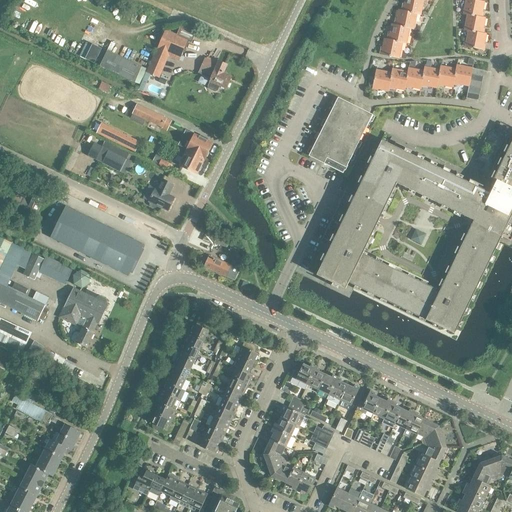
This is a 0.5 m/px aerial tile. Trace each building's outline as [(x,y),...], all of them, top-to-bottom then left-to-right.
[(421,15),(424,0),(405,0),(404,6),(403,5),(402,10),(417,13),(417,14),(421,15)] [(483,17),(484,12),(483,12),(485,2),(482,1),(475,0),(466,0),(464,14),(468,15),(468,14),(483,17)] [(414,29),(417,14),(417,13),(402,10),(399,10),(397,20),(395,20),(394,25),(410,28),(414,29)] [(484,33),(485,29),(484,28),(486,18),(483,17),(468,14),(468,15),(465,30),(469,31),(484,33)] [(407,44),(410,28),(394,25),(392,24),(390,34),(388,34),(387,39),(403,42),(403,43),(407,44)] [(193,41),(197,31),(184,26),(180,36),(193,41)] [(179,60),(188,40),(166,31),(147,74),(160,80),(170,57),(179,60)] [(485,50),(486,45),(485,44),(487,34),(484,33),(469,31),(465,46),(485,50)] [(400,58),(403,43),(403,42),(387,39),(385,39),(382,49),(381,49),(380,54),(400,58)] [(101,49),(93,45),(91,49),(84,46),(80,55),(85,58),(85,59),(94,64),(101,49)] [(138,82),(140,78),(138,77),(142,67),(108,51),(101,66),(135,82),(136,81),(138,82)] [(217,64),(205,59),(198,75),(211,80),(208,86),(217,89),(219,85),(227,89),(232,77),(224,73),(228,65),(219,62),(217,64)] [(469,86),(473,68),(457,65),(456,69),(454,85),(459,86),(459,84),(469,86)] [(453,87),(454,85),(456,69),(441,66),(440,70),(438,85),(443,87),(443,85),(453,87)] [(437,88),(438,85),(440,70),(425,67),(424,71),(422,87),(427,88),(427,86),(437,88)] [(421,89),(422,87),(424,71),(409,68),(408,72),(406,88),(410,89),(411,87),(421,89)] [(479,100),(485,71),(473,68),(469,86),(467,98),(479,100)] [(405,90),(406,88),(408,72),(393,69),(392,73),(389,88),(394,89),(395,88),(405,90)] [(389,91),(389,88),(392,73),(377,70),(373,89),(378,90),(379,89),(389,91)] [(99,89),(108,93),(111,86),(102,82),(99,89)] [(343,174),(347,166),(372,115),(348,103),(338,98),(309,157),(324,164),(343,174)] [(137,104),(133,114),(163,128),(167,118),(137,104)] [(97,133),(136,152),(141,142),(102,123),(97,133)] [(187,149),(179,165),(197,174),(199,171),(200,171),(202,168),(202,166),(205,158),(206,157),(208,157),(209,153),(209,152),(213,144),(195,135),(187,149)] [(332,217),(331,220),(323,238),(332,243),(317,275),(329,281),(346,289),(349,283),(455,334),(502,237),(511,241),(511,239),(511,139),(508,137),(492,170),(488,177),(494,180),(491,186),(493,188),(491,193),(411,154),(413,151),(396,143),(394,146),(382,140),(377,151),(373,149),(367,163),(370,165),(355,196),(345,191),(344,192),(341,199),(340,202),(339,204),(335,211),(335,212),(338,213),(335,219),(332,217)] [(130,152),(105,140),(103,145),(95,141),(87,155),(120,171),(130,152)] [(167,169),(169,163),(161,159),(159,165),(167,169)] [(171,191),(174,185),(163,179),(158,189),(150,185),(144,199),(151,203),(150,204),(151,206),(154,208),(156,208),(157,206),(168,211),(175,197),(168,194),(170,191),(171,191)] [(42,201),(31,196),(26,207),(37,213),(42,201)] [(67,206),(51,238),(129,276),(131,272),(133,274),(145,250),(143,248),(145,244),(67,206)] [(45,259),(33,254),(12,244),(13,242),(0,236),(0,302),(38,321),(39,319),(43,321),(49,310),(45,308),(49,298),(36,291),(33,299),(25,295),(28,290),(16,284),(13,289),(7,287),(17,264),(26,269),(24,274),(35,279),(39,272),(66,285),(73,270),(46,257),(45,259)] [(217,239),(214,244),(227,249),(229,244),(217,239)] [(209,257),(205,267),(235,280),(241,267),(244,261),(242,259),(236,256),(232,264),(231,266),(209,257)] [(74,284),(82,288),(90,283),(89,274),(81,270),(73,275),(74,284)] [(62,311),(60,317),(62,318),(79,326),(84,328),(81,334),(77,332),(74,333),(72,338),(73,340),(77,342),(87,347),(94,333),(93,332),(98,323),(99,324),(108,305),(106,304),(108,301),(106,298),(100,295),(98,296),(96,299),(74,288),(62,311)] [(0,341),(22,353),(32,332),(0,317),(0,341)] [(211,325),(199,319),(196,325),(194,323),(191,328),(206,335),(211,325)] [(201,346),(206,335),(191,328),(186,339),(201,346)] [(196,356),(201,346),(186,339),(181,349),(196,356)] [(257,365),(259,362),(255,360),(258,354),(255,352),(258,347),(245,340),(238,356),(257,365)] [(0,384),(1,385),(5,376),(10,367),(15,357),(0,349),(0,384)] [(191,366),(196,356),(181,349),(176,359),(191,366)] [(70,376),(76,366),(59,355),(52,365),(59,370),(60,369),(70,376)] [(256,369),(257,365),(238,356),(233,366),(237,369),(249,373),(252,367),(256,369)] [(186,377),(191,366),(176,359),(172,370),(186,377)] [(310,368),(303,364),(299,373),(294,371),(291,377),(307,385),(316,367),(311,365),(310,368)] [(318,390),(325,375),(319,372),(320,370),(316,367),(307,385),(318,390)] [(248,385),(253,375),(249,373),(237,369),(233,378),(248,385)] [(182,387),(186,377),(172,370),(167,380),(182,387)] [(332,378),(325,375),(318,390),(329,395),(337,377),(333,376),(332,378)] [(338,404),(340,400),(348,385),(340,381),(341,379),(337,377),(329,395),(327,399),(338,404)] [(244,395),(248,385),(233,378),(228,388),(244,395)] [(180,401),(185,391),(181,389),(182,387),(167,380),(162,390),(177,397),(176,399),(180,401)] [(354,388),(348,385),(340,400),(351,405),(359,388),(355,386),(354,388)] [(239,405),(244,395),(228,388),(224,397),(239,405)] [(175,410),(180,401),(176,399),(177,397),(162,390),(157,401),(161,403),(175,410)] [(373,414),(380,399),(374,396),(375,394),(370,391),(365,403),(360,401),(356,410),(365,414),(366,411),(373,414)] [(29,403),(15,396),(12,402),(18,405),(16,409),(22,412),(41,422),(43,419),(49,422),(50,421),(55,423),(57,420),(52,417),(53,415),(47,411),(30,402),(29,403)] [(299,413),(305,402),(293,396),(288,408),(299,413)] [(234,414),(239,405),(224,397),(219,407),(234,414)] [(387,402),(380,399),(373,414),(384,419),(392,402),(388,400),(387,402)] [(395,424),(402,409),(396,406),(397,404),(392,402),(384,419),(395,424)] [(161,403),(158,410),(154,408),(153,411),(171,420),(176,411),(175,410),(161,403)] [(300,427),(305,416),(299,413),(288,408),(284,406),(282,410),(284,411),(281,418),(296,425),(300,427)] [(230,424),(234,414),(219,407),(214,417),(230,424)] [(319,414),(321,410),(316,408),(314,411),(312,411),(310,416),(317,419),(320,414),(319,414)] [(409,412),(402,409),(395,424),(406,429),(414,412),(410,410),(409,412)] [(166,430),(171,420),(153,411),(151,414),(155,416),(152,423),(153,424),(153,425),(153,426),(153,427),(154,428),(155,429),(156,429),(157,429),(158,429),(159,428),(160,428),(160,427),(166,430)] [(417,434),(424,419),(418,416),(419,414),(414,412),(406,429),(404,435),(409,437),(411,432),(416,434),(417,434)] [(325,423),(327,418),(320,414),(317,419),(325,423)] [(225,434),(230,424),(214,417),(210,426),(225,434)] [(296,425),(281,418),(278,424),(276,423),(274,428),(291,436),(296,425)] [(341,432),(347,421),(341,418),(336,429),(341,432)] [(423,436),(439,426),(424,419),(417,434),(423,436)] [(76,442),(81,432),(65,424),(61,433),(76,442)] [(178,446),(187,428),(181,425),(172,443),(178,446)] [(17,434),(18,430),(9,426),(8,429),(17,434)] [(220,443),(225,434),(210,426),(205,436),(220,443)] [(428,449),(446,448),(439,426),(423,436),(421,440),(423,447),(428,449)] [(332,438),(335,432),(323,427),(320,433),(332,438)] [(286,447),(291,436),(274,428),(272,432),(273,433),(270,440),(285,447),(286,447)] [(15,437),(17,434),(8,429),(6,432),(15,437)] [(359,443),(364,432),(359,429),(353,441),(359,443)] [(365,446),(370,434),(364,432),(359,443),(365,446)] [(71,451),(76,442),(61,433),(56,442),(67,448),(67,449),(71,451)] [(329,443),(330,441),(332,438),(320,433),(318,438),(329,443)] [(215,454),(220,443),(205,436),(200,446),(215,454)] [(327,449),(329,443),(318,438),(315,444),(327,449)] [(381,454),(386,442),(380,439),(375,451),(381,454)] [(63,457),(67,449),(67,448),(56,442),(50,440),(46,448),(63,457)] [(263,454),(282,453),(285,447),(270,440),(263,454)] [(386,456),(391,445),(386,442),(381,454),(386,456)] [(0,448),(7,452),(9,448),(0,444),(0,448)] [(324,455),(327,449),(315,444),(313,449),(319,452),(324,455)] [(395,460),(400,449),(395,446),(390,458),(395,460)] [(59,465),(63,457),(46,448),(42,457),(59,465)] [(439,462),(446,448),(428,449),(425,456),(439,462)] [(271,476),(287,465),(289,461),(286,455),(282,453),(263,454),(271,476)] [(326,465),(329,460),(318,454),(315,460),(326,465)] [(403,468),(409,456),(403,454),(397,466),(403,468)] [(434,480),(438,470),(436,469),(439,462),(425,456),(422,454),(406,489),(423,497),(426,490),(428,491),(431,486),(428,485),(431,479),(434,480)] [(494,481),(501,478),(503,475),(502,456),(479,464),(490,479),(494,481)] [(509,478),(511,471),(511,460),(502,456),(503,475),(509,478)] [(53,476),(59,465),(42,457),(36,467),(49,474),(53,476)] [(44,483),(49,474),(36,467),(32,464),(27,474),(44,483)] [(487,485),(490,479),(479,464),(472,478),(487,485)] [(286,483),(293,468),(287,465),(271,476),(286,483)] [(353,474),(355,469),(347,466),(345,470),(353,474)] [(296,490),(304,473),(293,467),(293,468),(286,483),(292,486),(291,488),(296,490)] [(145,472),(141,470),(133,489),(146,495),(156,475),(146,470),(145,472)] [(308,493),(315,478),(304,473),(296,490),(300,492),(301,490),(308,493)] [(42,487),(44,483),(27,474),(25,478),(42,487)] [(157,500),(159,495),(161,491),(165,480),(156,475),(146,495),(157,500)] [(170,496),(178,480),(168,475),(165,480),(161,491),(170,496)] [(37,496),(42,487),(25,478),(20,487),(37,496)] [(490,486),(487,485),(472,478),(469,484),(467,483),(464,488),(485,498),(490,486)] [(180,500),(187,485),(178,480),(170,496),(180,500)] [(188,509),(190,505),(197,489),(187,485),(180,500),(178,504),(188,509)] [(33,505),(37,496),(20,487),(15,497),(33,505)] [(235,511),(239,504),(233,501),(235,497),(214,487),(212,491),(222,496),(214,511),(235,511)] [(341,509),(348,493),(337,488),(328,506),(333,508),(334,505),(341,509)] [(479,509),(485,498),(464,488),(462,493),(464,494),(462,500),(479,509)] [(200,510),(207,494),(197,489),(190,505),(200,510)] [(352,511),(359,499),(348,493),(341,509),(347,511),(346,511),(352,511)] [(412,501),(414,497),(406,493),(404,497),(412,501)] [(365,511),(370,504),(372,499),(361,494),(359,499),(352,511),(365,511)] [(23,511),(29,511),(33,505),(15,497),(11,506),(23,511)] [(500,507),(503,501),(497,498),(494,504),(500,507)] [(477,511),(479,509),(462,500),(459,499),(457,504),(459,506),(456,511),(477,511)]
